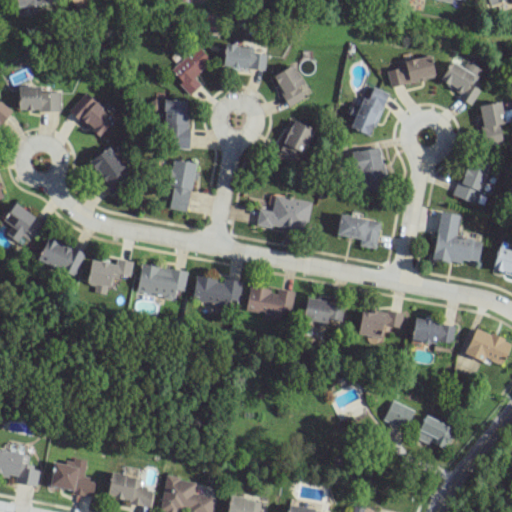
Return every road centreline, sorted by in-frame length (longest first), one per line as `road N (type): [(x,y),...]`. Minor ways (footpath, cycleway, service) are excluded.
road 1 (residential): [(511,309),(399,279),(105,224),(63,197),(51,180),(58,159),(44,143),(27,148),(23,165),(51,180)]
road 2 (residential): [(399,279),(423,155),(442,135),(425,117),(410,133),(423,155)]
road 3 (residential): [(216,242),(232,139),(219,111),(233,98),(244,100),(257,126),(232,139)]
road 4 (tertiary): [(511,405),(435,511)]
